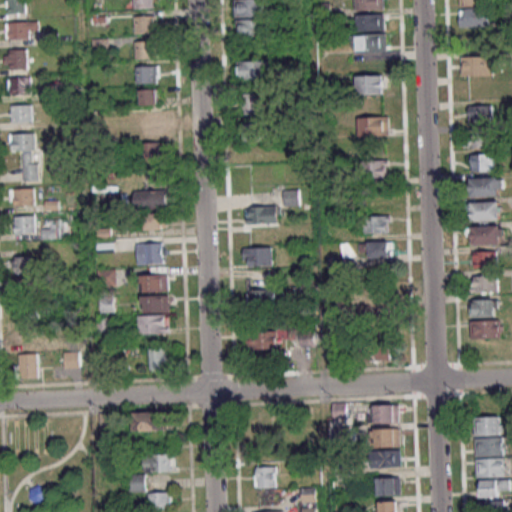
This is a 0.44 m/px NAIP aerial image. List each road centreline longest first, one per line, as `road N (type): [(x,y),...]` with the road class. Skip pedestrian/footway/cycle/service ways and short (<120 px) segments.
road 1 (residential): [(0,402),(511,377)]
road 2 (residential): [(213,511),(195,0)]
road 3 (residential): [(420,0),(438,511)]
